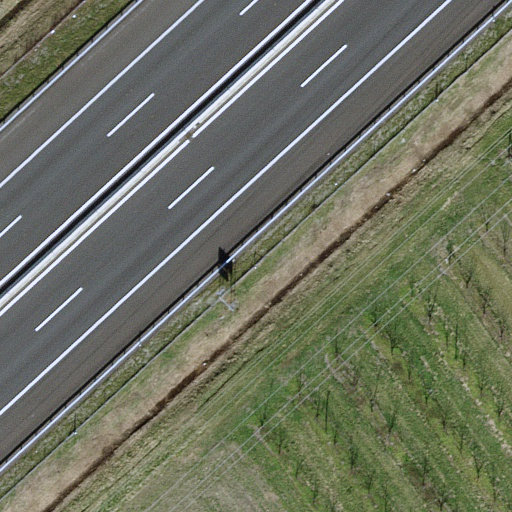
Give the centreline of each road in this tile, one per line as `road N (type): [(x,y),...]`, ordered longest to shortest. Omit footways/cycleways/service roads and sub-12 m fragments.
road 1 (motorway): [(0,364),(396,0)]
road 2 (motorway): [(254,0),(0,233)]
